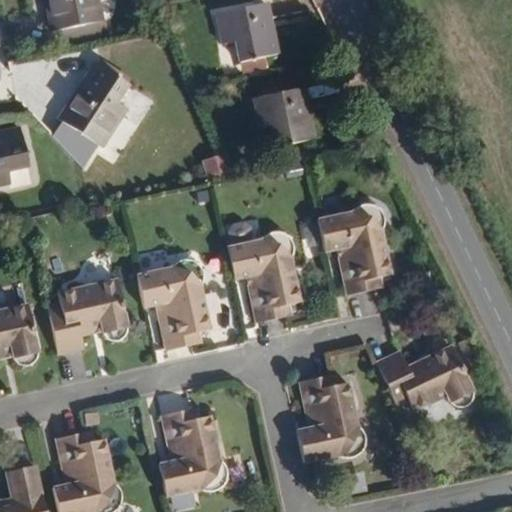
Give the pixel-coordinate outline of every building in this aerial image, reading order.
[(91,22),(85,0),(39,0),(40,1),(34,2),(40,33),(91,22)] [(259,60),(252,24),(258,23),(255,7),(203,17),(210,48),(223,46),(227,67),(259,60)] [(265,59),(258,23),(252,24),(259,60),(265,59)] [(69,98),(89,68),(84,64),(64,94),(69,98)] [(91,149),(117,110),(105,103),(117,86),(89,68),(69,98),(64,94),(47,120),(91,149)] [(287,108),(294,107),(290,91),(239,102),(246,133),(258,130),(263,152),(295,145),(287,108)] [(301,144),(294,107),(287,108),(295,145),(301,144)] [(0,138),(9,137),(8,130),(0,131),(0,138)] [(0,172),(16,168),(9,137),(0,138),(0,172)] [(214,155),(194,161),(199,176),(219,170),(214,155)] [(4,177),(7,190),(28,185),(24,171),(4,177)] [(388,276),(378,233),(382,227),(381,217),(379,212),(373,207),(368,205),(363,205),(357,207),(350,213),(315,220),(322,253),(333,251),(339,249),(343,267),(337,268),(344,297),(369,292),(366,281),(378,278),(388,276)] [(298,303),(287,261),(290,256),(291,251),(290,246),(288,241),(284,237),(278,233),(273,232),(267,234),(257,241),(224,248),(231,281),(243,278),(248,277),(252,295),(247,296),(253,324),(278,318),(276,308),(286,307),(298,303)] [(343,267),(339,249),(333,251),(337,268),(343,267)] [(207,331),(197,289),(201,278),(199,272),(197,267),(187,260),(181,260),(176,262),(169,268),(133,276),(140,309),(152,306),(157,305),(161,322),(156,323),(163,353),(188,347),(185,337),(196,334),(207,331)] [(252,295),(248,277),(243,278),(247,296),(252,295)] [(380,289),(378,278),(366,281),(369,292),(380,289)] [(124,328),(114,281),(54,293),(56,305),(44,307),(55,356),(80,350),(77,337),(98,333),(106,342),(114,343),(120,340),(124,336),(124,328)] [(36,357),(24,305),(0,309),(0,359),(8,358),(15,365),(20,367),(30,365),(33,361),(36,357)] [(161,322),(157,305),(152,306),(156,323),(161,322)] [(288,316),(286,307),(276,308),(278,318),(288,316)] [(198,345),(196,334),(185,337),(188,347),(198,345)] [(478,388),(456,344),(412,365),(405,350),(380,361),(402,407),(414,401),(418,411),(451,395),(454,401),(459,406),(469,407),(476,403),(478,399),(478,394),(478,388)] [(340,383),(337,373),(329,375),(331,385),(340,383)] [(359,424),(350,381),(340,383),(331,385),(329,375),(303,380),(308,409),(314,407),(317,425),(311,426),(299,429),(306,462),(341,454),(346,457),(353,457),(360,455),(367,449),(368,437),(366,430),(359,424)] [(186,416),(184,406),(173,407),(176,418),(186,416)] [(207,457),(197,414),(186,416),(176,418),(173,407),(148,412),(154,441),(159,440),(162,458),(157,459),(145,462),(153,496),(188,486),(193,489),(197,490),(203,490),(208,487),(213,481),(215,476),(214,466),(207,457)] [(317,425),(314,407),(308,409),(311,426),(317,425)] [(80,439),(78,428),(67,430),(70,440),(80,439)] [(101,481),(91,437),(80,439),(70,440),(67,430),(43,435),(48,464),(54,463),(58,481),(52,482),(39,485),(46,511),(74,511),(83,510),(88,511),(94,511),(102,509),(108,504),(109,496),(107,488),(101,481)] [(162,458),(159,440),(154,441),(157,459),(162,458)] [(58,481),(54,463),(48,464),(52,482),(58,481)] [(0,511),(32,511),(21,465),(0,469),(0,511)]
